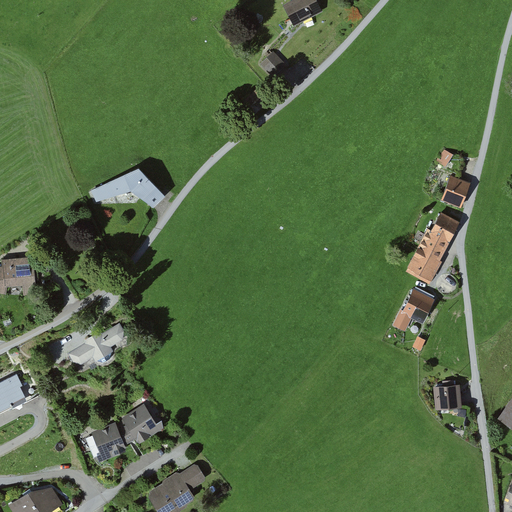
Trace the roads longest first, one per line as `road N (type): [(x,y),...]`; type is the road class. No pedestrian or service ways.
road 1 (residential): [(386,0),(322,70),(196,177),(110,284),(0,350)]
road 2 (residential): [(511,26),(460,262),(492,511)]
road 3 (residential): [(80,511),(190,444)]
